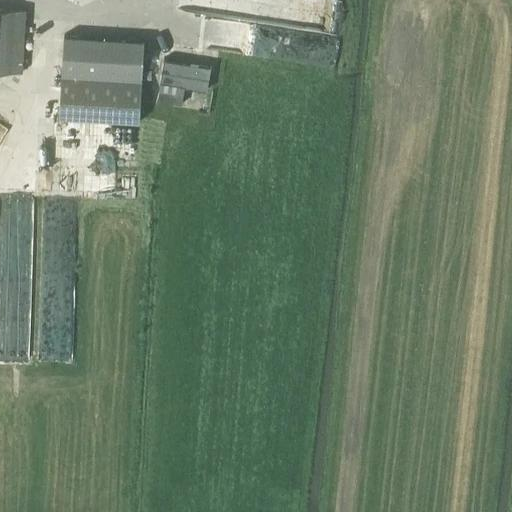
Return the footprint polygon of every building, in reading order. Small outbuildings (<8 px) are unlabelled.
[(226,51),(320,63),(325,24),(339,26),(342,0),(291,0),(291,3),(277,1),(277,0),(182,0),(182,9),(231,15),(226,51)] [(0,69),(19,71),(22,8),(0,6),(0,69)] [(139,79),(141,39),(61,34),(58,74),(139,79)] [(160,98),(184,102),(187,85),(208,88),(213,65),(167,57),(160,98)] [(139,122),(141,81),(62,77),(59,117),(139,122)]
